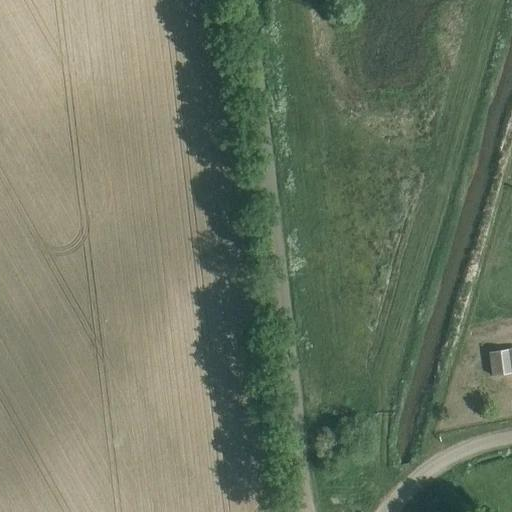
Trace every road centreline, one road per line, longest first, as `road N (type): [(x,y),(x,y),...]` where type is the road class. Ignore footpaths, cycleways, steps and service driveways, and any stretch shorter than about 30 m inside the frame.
road 1 (unclassified): [(306,511),(246,0)]
road 2 (unclassified): [(386,511),(434,466),(511,437)]
